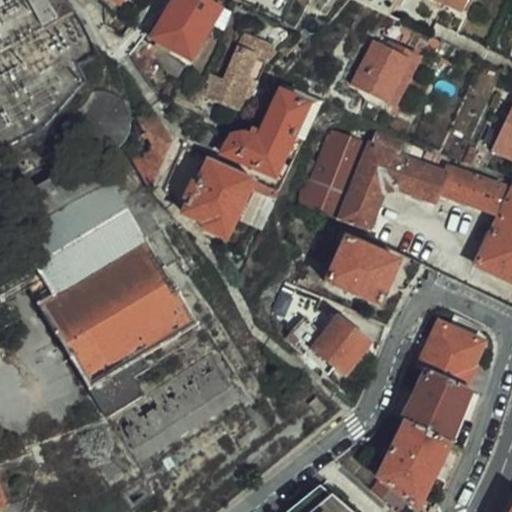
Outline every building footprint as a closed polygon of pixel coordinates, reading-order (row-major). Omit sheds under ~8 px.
[(63,18),(53,0),(33,0),(47,26),(63,18)] [(210,25),(221,7),(217,4),(219,0),(175,0),(154,38),(191,59),(210,25)] [(432,0),(460,16),(468,0),(432,0)] [(224,33),(235,15),(221,7),(210,25),(215,28),(224,33)] [(210,73),(200,95),(226,106),(256,36),(245,31),(224,79),(210,73)] [(258,59),(266,40),(256,36),(226,106),(236,111),(239,104),(250,79),(255,81),(264,62),(258,59)] [(395,51),(373,41),(351,85),(394,106),(419,56),(398,46),(395,51)] [(475,78),(484,59),(472,54),(463,73),(475,78)] [(239,104),(245,106),(255,81),(250,79),(239,104)] [(275,91),(279,93),(307,105),(319,111),(323,102),(279,83),(275,91)] [(127,143),(132,133),(134,119),(131,109),(127,102),(115,92),(101,89),(90,91),(77,98),(70,108),(68,117),(67,127),(69,134),(75,143),(87,153),(98,156),(108,154),(119,150),(127,143)] [(274,177),(307,105),(279,93),(260,133),(251,129),(248,134),(242,131),(231,132),(222,152),(274,177)] [(511,104),(492,149),(511,158),(511,104)] [(127,144),(153,185),(173,141),(155,110),(153,107),(136,117),(145,132),(127,144)] [(187,131),(188,134),(188,137),(212,148),(218,137),(214,133),(193,114),(187,122),(186,128),(187,131)] [(418,163),(426,147),(377,125),(369,145),(333,130),(313,179),(306,176),(296,198),(367,232),(379,199),(381,193),(397,188),(434,202),(438,192),(492,212),(502,187),(446,167),(443,173),(418,163)] [(471,145),(449,134),(443,147),(466,157),(471,145)] [(471,145),(466,157),(475,161),(481,149),(471,145)] [(202,228),(226,240),(254,181),(210,158),(184,213),(205,223),(202,228)] [(103,182),(93,166),(89,159),(78,164),(3,206),(54,295),(38,305),(132,460),(240,396),(215,353),(143,395),(134,379),(151,367),(145,357),(199,324),(146,239),(144,240),(108,180),(103,182)] [(511,189),(475,266),(511,281),(511,189)] [(377,307),(398,263),(346,238),(325,283),(377,307)] [(44,279),(28,289),(38,305),(54,295),(44,279)] [(319,309),(299,336),(315,349),(339,319),(319,309)] [(369,343),(339,319),(315,349),(345,373),(369,343)] [(419,368),(425,371),(465,390),(473,373),(469,372),(483,344),(440,323),(419,368)] [(449,443),(471,392),(465,390),(425,371),(403,420),(405,421),(449,443)] [(325,410),(315,398),(306,406),(316,418),(325,410)] [(418,511),(449,443),(405,421),(378,478),(418,511)] [(320,485),(312,492),(323,506),(333,497),(320,485)] [(350,511),(333,497),(323,506),(312,492),(286,511),(350,511)]
